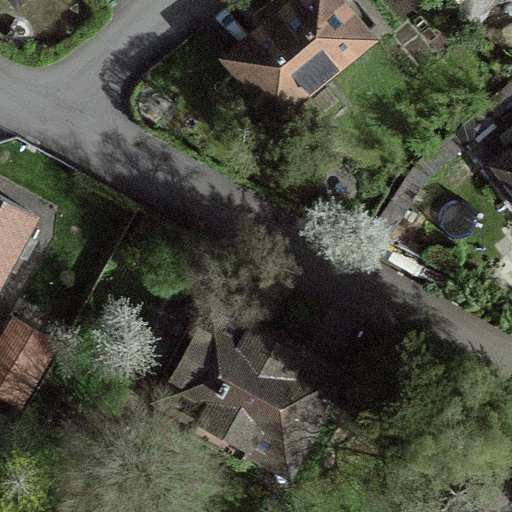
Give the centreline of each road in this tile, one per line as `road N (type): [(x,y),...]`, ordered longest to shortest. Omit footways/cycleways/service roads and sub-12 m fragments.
road 1 (residential): [(511,353),(44,112)]
road 2 (residential): [(44,112),(181,0)]
